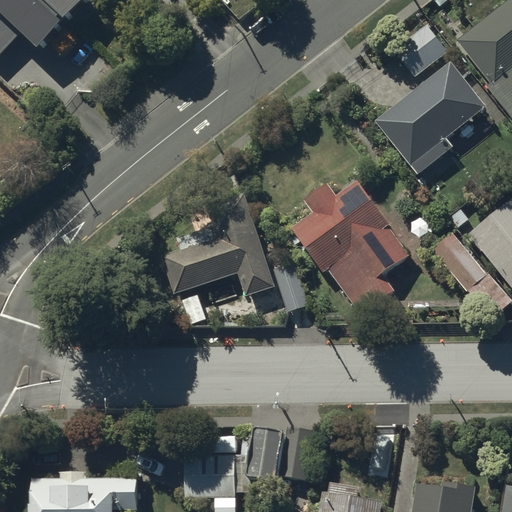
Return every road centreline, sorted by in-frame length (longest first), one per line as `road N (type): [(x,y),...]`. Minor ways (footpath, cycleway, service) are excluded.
road 1 (residential): [(511,370),(1,377)]
road 2 (residential): [(344,0),(115,180),(0,296)]
